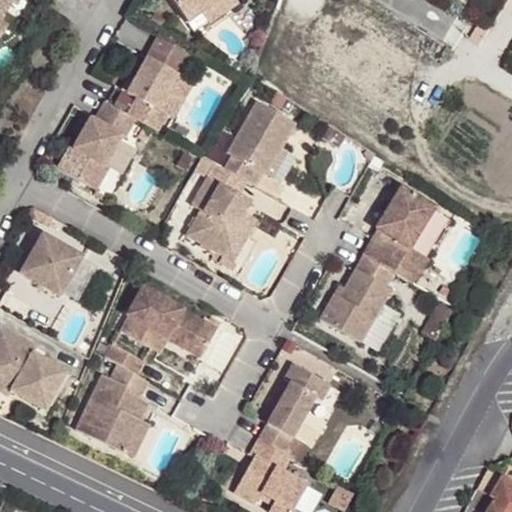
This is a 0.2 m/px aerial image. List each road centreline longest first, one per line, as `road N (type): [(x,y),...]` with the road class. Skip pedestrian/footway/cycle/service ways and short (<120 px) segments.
road 1 (unclassified): [(511,345),(426,511)]
road 2 (residential): [(112,511),(0,456)]
